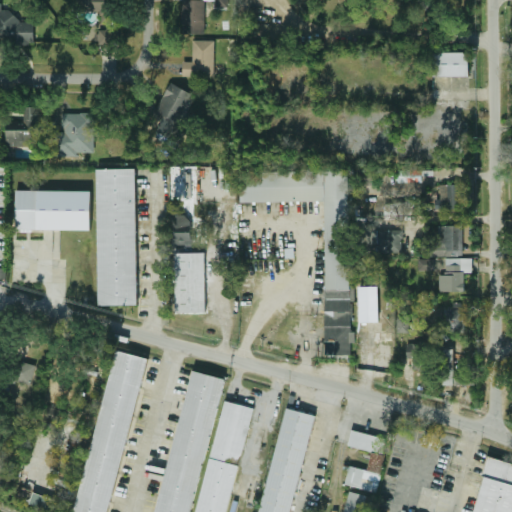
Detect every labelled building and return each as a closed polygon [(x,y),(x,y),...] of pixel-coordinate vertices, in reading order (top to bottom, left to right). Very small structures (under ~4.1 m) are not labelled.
[(78,0),(79,12),(101,11),(101,23),(106,23),(106,30),(99,30),(99,45),(116,44),(115,0),(78,0)] [(204,0),(195,0),(183,0),(183,34),(205,34),(204,0)] [(18,22),(18,11),(2,11),(2,3),(0,3),(0,44),(34,45),(34,22),(18,22)] [(183,62),(183,76),(214,77),(215,41),(193,40),(193,62),(183,62)] [(469,52),(434,53),(434,77),(469,76),(469,52)] [(195,96),(171,83),(156,111),(164,115),(154,133),(171,142),(195,96)] [(23,107),(23,121),(7,121),(7,147),(41,147),(42,107),(23,107)] [(62,113),(62,132),(51,132),(51,155),(94,155),(94,113),(62,113)] [(137,305),(135,169),(97,169),(99,306),(137,305)] [(363,187),(376,184),(373,170),(360,173),(363,187)] [(325,202),(325,341),(335,341),(335,355),(350,355),(350,171),(241,171),(241,202),(325,202)] [(467,185),(440,185),(441,199),(435,200),(435,209),(467,209),(467,185)] [(91,191),(16,190),(16,230),(91,231),(91,191)] [(193,245),(192,215),(171,216),(171,246),(193,245)] [(438,243),(431,243),(431,256),(462,257),(463,226),(439,225),(438,243)] [(403,253),(402,228),(362,230),(362,246),(361,246),(362,255),(403,253)] [(175,313),(206,313),(206,253),(175,253),(175,313)] [(439,291),(464,291),(464,273),(472,273),(472,258),(446,258),(446,275),(439,275),(439,291)] [(434,270),(434,259),(419,259),(419,270),(434,270)] [(377,287),(360,287),(360,322),(378,322),(377,287)] [(447,309),(446,332),(465,333),(466,303),(453,303),(453,309),(447,309)] [(410,333),(410,317),(398,316),(398,332),(410,333)] [(406,359),(413,359),(413,370),(427,370),(428,344),(407,343),(406,359)] [(475,385),(474,372),(455,373),(454,349),(438,350),(440,386),(475,385)] [(111,511),(145,357),(113,350),(77,511),(111,511)] [(12,379),(30,386),(37,367),(19,360),(12,379)] [(191,511),(222,378),(190,371),(157,511),(191,511)] [(229,511),(253,408),(223,401),(198,511),(229,511)] [(260,511),(291,511),(314,414),(284,408),(260,511)] [(387,439),(352,430),(348,445),(383,454),(387,439)] [(378,493),(386,455),(371,452),(368,470),(349,466),(345,486),(378,493)] [(474,511),(511,511),(511,464),(486,458),(474,511)] [(365,511),(368,511),(372,497),(350,491),(344,511),(359,511),(360,511),(365,511)] [(31,506),(52,511),(55,499),(34,494),(31,506)]
